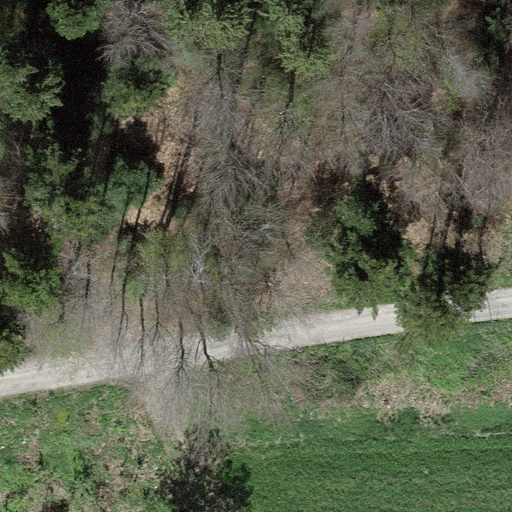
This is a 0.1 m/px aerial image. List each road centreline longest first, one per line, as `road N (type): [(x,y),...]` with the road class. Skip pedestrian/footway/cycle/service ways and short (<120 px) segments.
road 1 (unclassified): [(0,376),(511,294)]
road 2 (track): [(223,511),(145,353)]
